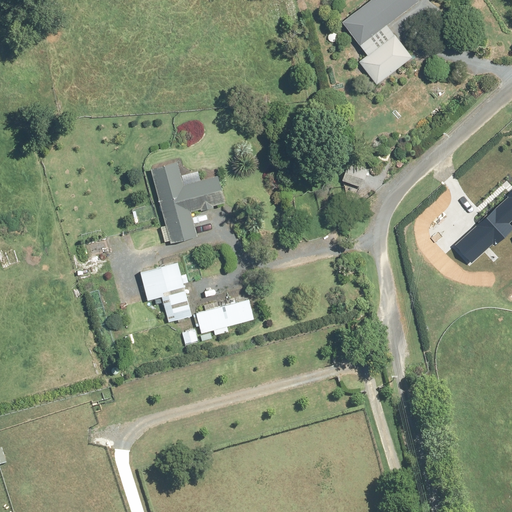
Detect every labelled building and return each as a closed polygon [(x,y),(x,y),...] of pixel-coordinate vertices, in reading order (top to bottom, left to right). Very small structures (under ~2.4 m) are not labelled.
[(372,0),(343,23),(368,55),(360,62),(377,83),(411,56),(386,25),(418,0),(417,0),(372,0)] [(180,178),(176,163),(151,170),(166,226),(161,227),(165,244),(197,236),(191,212),(223,203),(216,177),(203,180),(201,172),(180,178)] [(366,170),(347,164),(342,181),(361,187),(366,170)] [(192,316),(177,263),(140,274),(148,300),(162,296),(169,322),(192,316)] [(215,334),(228,331),(226,327),(255,319),(250,299),(196,313),(201,333),(214,329),(215,334)] [(198,339),(195,329),(182,333),(185,342),(198,339)]
